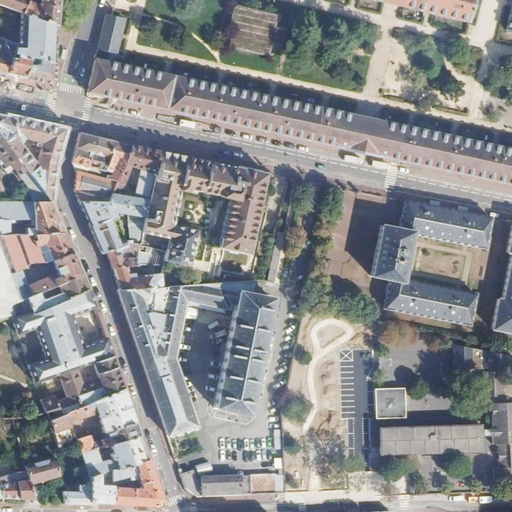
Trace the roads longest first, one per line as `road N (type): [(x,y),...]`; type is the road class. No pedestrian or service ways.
road 1 (secondary): [(70,110),(511,205)]
road 2 (residential): [(70,110),(64,197),(179,511)]
road 3 (residential): [(511,504),(192,511)]
